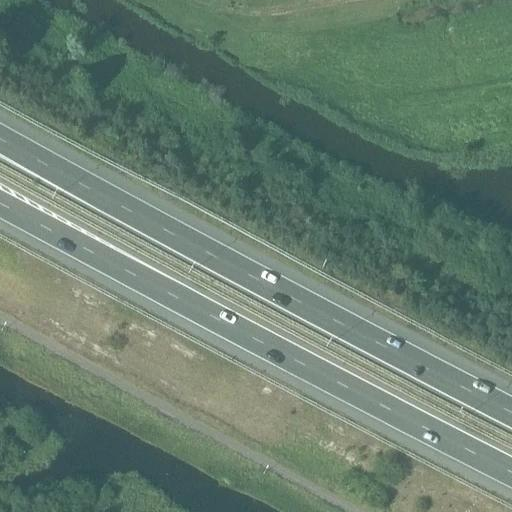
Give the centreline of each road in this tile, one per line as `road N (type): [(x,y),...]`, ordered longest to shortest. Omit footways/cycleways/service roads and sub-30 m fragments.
road 1 (motorway): [(511,413),(0,132)]
road 2 (motorway): [(0,204),(511,478)]
